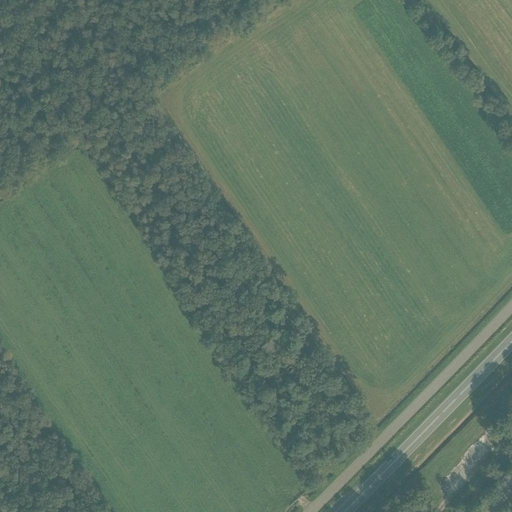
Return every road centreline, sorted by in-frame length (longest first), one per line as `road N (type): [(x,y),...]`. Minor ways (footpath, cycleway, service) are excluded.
road 1 (unclassified): [(311,511),(511,305)]
road 2 (trunk): [(344,511),(511,340)]
